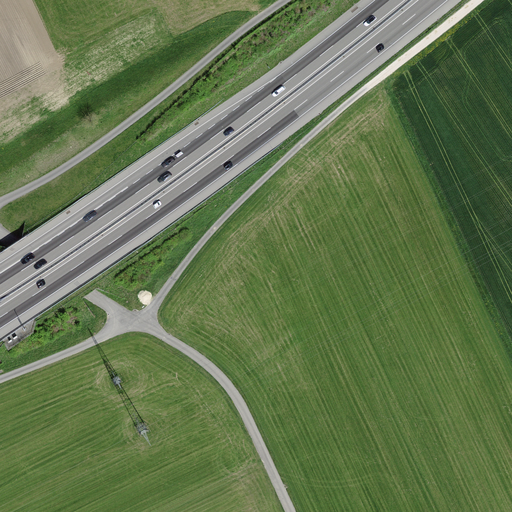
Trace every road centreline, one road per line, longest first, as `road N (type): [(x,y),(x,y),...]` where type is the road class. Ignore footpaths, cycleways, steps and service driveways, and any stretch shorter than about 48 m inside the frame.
road 1 (motorway): [(0,317),(229,158),(432,0)]
road 2 (track): [(137,320),(239,201),(476,0)]
road 3 (motorway): [(389,0),(30,264)]
road 4 (unclassified): [(0,234),(215,371),(240,404),(291,511)]
road 5 (unclassified): [(285,0),(84,154),(0,202)]
